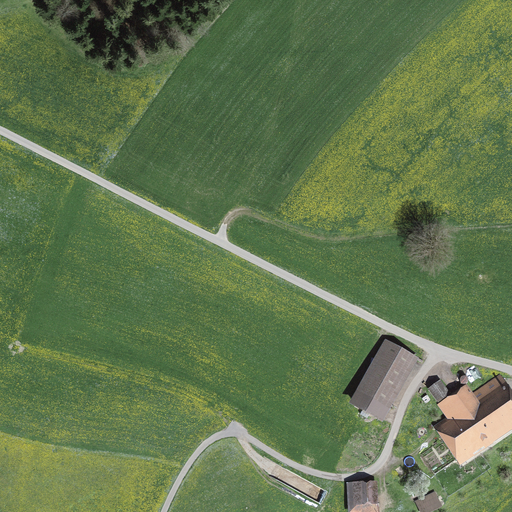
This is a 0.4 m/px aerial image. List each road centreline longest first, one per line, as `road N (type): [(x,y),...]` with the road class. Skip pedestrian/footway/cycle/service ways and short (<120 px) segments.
road 1 (unclassified): [(511,370),(422,343),(0,132)]
road 2 (track): [(221,243),(237,211),(323,238),(511,224)]
